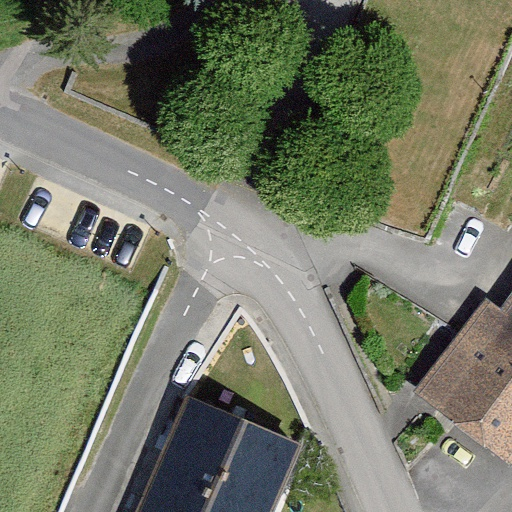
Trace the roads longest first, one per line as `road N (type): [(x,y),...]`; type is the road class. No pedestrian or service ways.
road 1 (residential): [(226,233),(368,255),(453,304),(511,224)]
road 2 (residential): [(387,511),(298,305),(226,233)]
road 3 (residential): [(105,511),(226,233)]
road 4 (residential): [(226,233),(149,180),(0,113)]
road 5 (residential): [(226,233),(328,0)]
